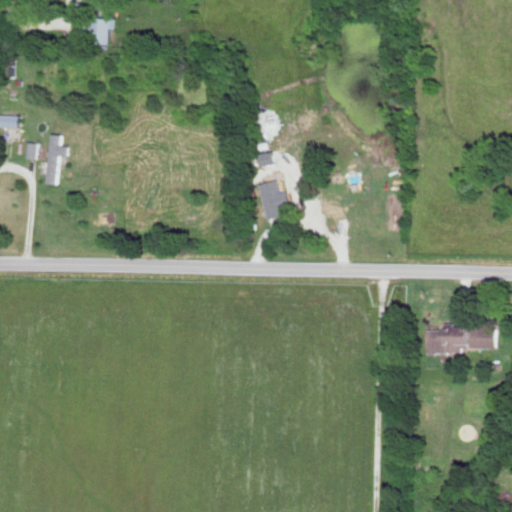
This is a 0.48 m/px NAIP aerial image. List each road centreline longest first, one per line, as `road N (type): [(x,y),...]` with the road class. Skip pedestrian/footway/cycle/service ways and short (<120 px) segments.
road 1 (residential): [(511,273),(0,264)]
road 2 (residential): [(379,271),(371,511)]
